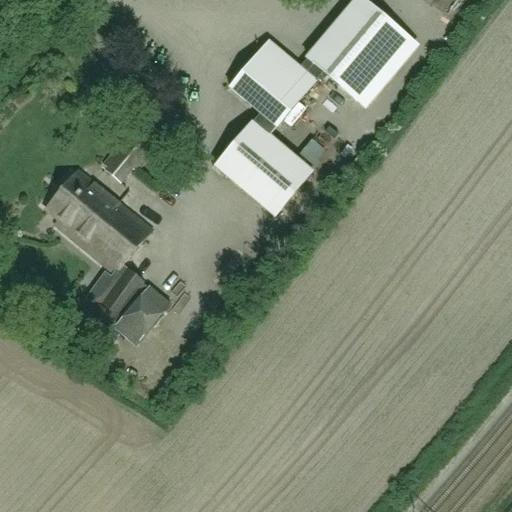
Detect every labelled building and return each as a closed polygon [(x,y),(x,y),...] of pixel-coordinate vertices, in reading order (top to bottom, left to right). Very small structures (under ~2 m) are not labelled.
[(269,43),(230,90),(261,116),(253,124),(253,125),(269,138),(323,74),(366,110),(392,79),(380,69),(406,38),(361,0),(358,0),(300,69),(269,43)] [(221,8),(221,16),(212,16),(212,22),(236,22),(236,8),(221,8)] [(154,97),(165,86),(157,78),(146,87),(154,97)] [(336,114),(321,131),(341,149),(357,132),(336,114)] [(137,173),(164,139),(141,120),(103,167),(107,170),(105,172),(121,185),(133,170),(137,173)] [(216,169),(275,218),(313,174),(269,138),(253,125),(253,124),(216,169)] [(124,267),(152,232),(79,172),(47,211),(59,222),(55,227),(116,276),(124,267)] [(145,284),(125,268),(98,306),(93,304),(82,319),(105,337),(137,294),(145,284)] [(136,348),(171,305),(150,288),(142,298),(115,330),(136,348)]
